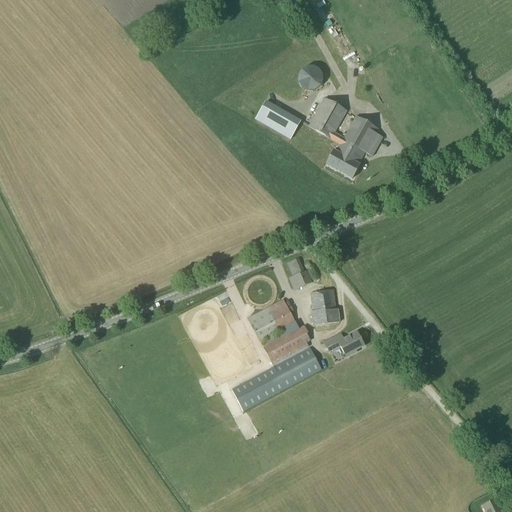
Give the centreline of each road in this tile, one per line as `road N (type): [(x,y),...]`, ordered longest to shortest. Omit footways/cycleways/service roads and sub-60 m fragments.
road 1 (tertiary): [(0,360),(143,311),(426,192),(511,137)]
road 2 (track): [(511,490),(308,241)]
